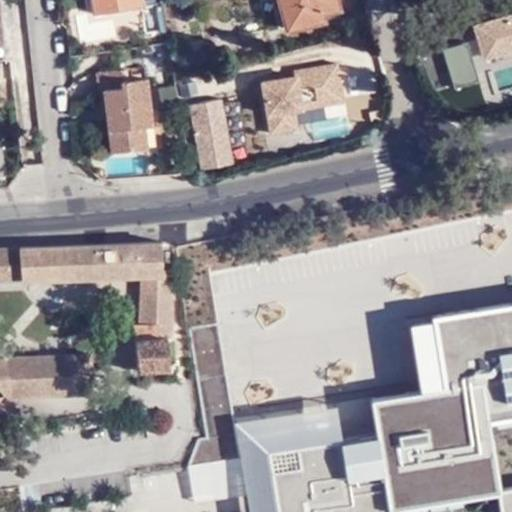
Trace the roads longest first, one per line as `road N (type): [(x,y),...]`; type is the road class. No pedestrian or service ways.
road 1 (tertiary): [(0,218),(281,188),(511,136)]
road 2 (unknown): [(0,460),(135,445)]
